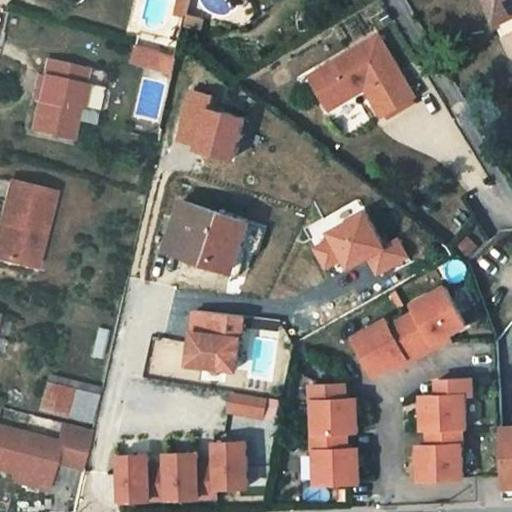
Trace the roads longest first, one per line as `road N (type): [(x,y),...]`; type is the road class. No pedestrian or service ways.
road 1 (residential): [(489,511),(487,491),(391,493),(389,396),(447,358),(470,356)]
road 2 (residential): [(95,511),(142,295)]
